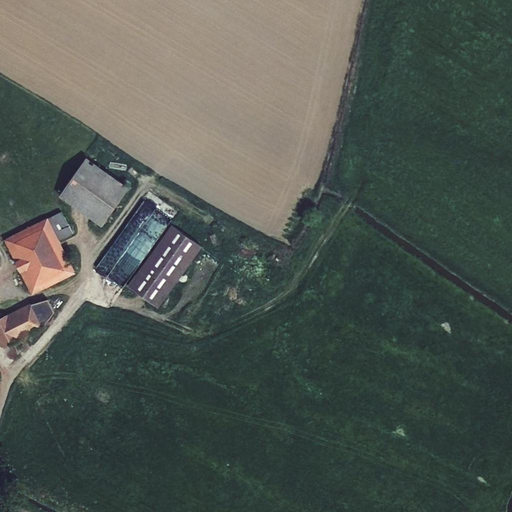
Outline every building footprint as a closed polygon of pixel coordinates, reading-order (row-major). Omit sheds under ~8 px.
[(87,157),(59,196),(102,226),(129,187),(87,157)] [(130,225),(137,230),(108,276),(120,284),(131,266),(137,270),(170,218),(145,202),(130,225)] [(4,239),(31,295),(76,273),(60,240),(73,234),(62,211),(48,217),(4,239)] [(172,224),(128,285),(158,308),(202,246),(172,224)] [(208,231),(207,237),(219,239),(220,234),(208,231)] [(21,340),(45,328),(43,327),(54,311),(48,299),(31,304),(31,302),(7,314),(0,317),(0,342),(3,349),(21,340)]
